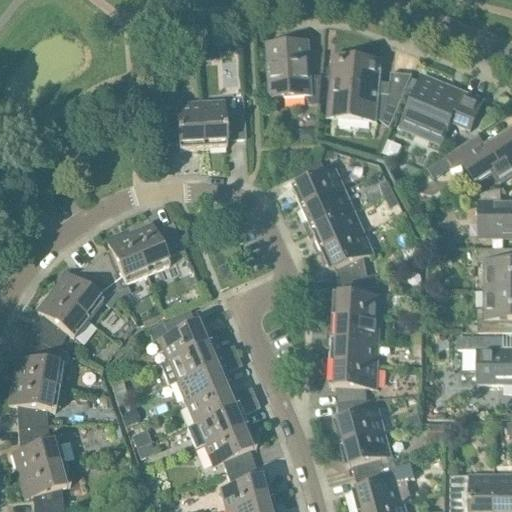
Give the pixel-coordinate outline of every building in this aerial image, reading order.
[(306,49),(269,51),(272,99),(307,97),(308,109),(319,108),(322,79),(308,80),(306,49)] [(198,63),(209,63),(209,50),(198,51),(198,63)] [(333,60),(331,84),(337,85),(334,117),(375,121),(377,97),(378,86),(374,86),(375,68),(358,67),(358,62),(333,60)] [(388,98),(388,107),(398,112),(405,94),(411,81),(412,78),(410,78),(409,82),(399,80),(400,77),(390,76),(389,87),(388,98)] [(414,98),(400,134),(441,151),(450,129),(469,136),(482,105),(481,105),(479,109),(449,97),(451,92),(422,80),(420,85),(414,98)] [(411,81),(405,94),(414,98),(420,85),(411,81)] [(243,114),(224,115),(223,103),(200,105),(202,153),(226,152),(225,145),(245,143),(243,114)] [(158,148),(178,147),(178,154),(202,153),(200,105),(175,106),(176,118),(156,119),(158,148)] [(494,122),(497,114),(488,110),(478,134),(481,136),(496,126),(494,122)] [(475,188),(491,178),(495,185),(511,174),(511,131),(485,149),(478,139),(444,160),(452,172),(461,166),(475,188)] [(303,133),(298,138),(298,144),(315,144),(315,133),(303,133)] [(324,154),(321,162),(326,163),(331,160),(332,156),(324,154)] [(336,172),(325,177),(320,165),(293,177),(298,189),(292,192),(301,212),(345,193),(336,172)] [(393,196),(387,185),(379,189),(384,200),(393,196)] [(501,192),(470,199),(470,206),(478,206),(478,243),(493,243),(493,252),(504,252),(504,243),(511,242),(511,205),(501,205),(501,192)] [(310,233),(355,214),(345,193),(301,212),(310,233)] [(393,196),(384,200),(391,212),(399,208),(393,196)] [(320,254),(364,234),(355,214),(310,233),(320,254)] [(168,270),(165,262),(184,255),(172,227),(154,235),(151,228),(129,237),(147,280),(168,270)] [(363,262),(374,257),(364,234),(320,254),(330,277),(335,274),(337,285),(367,280),(363,262)] [(147,280),(129,237),(107,247),(109,253),(90,267),(108,291),(121,281),(124,289),(147,280)] [(511,252),(504,252),(493,252),(477,252),(477,265),(483,265),(483,295),(511,294),(511,252)] [(412,259),(408,264),(409,270),(418,268),(417,258),(412,259)] [(108,291),(90,267),(71,281),(66,278),(52,296),(88,324),(102,306),(95,300),(108,291)] [(334,297),(333,320),(381,323),(382,300),(379,300),(377,278),(367,280),(337,285),(340,298),(334,297)] [(477,329),(470,329),(470,337),(477,337),(511,336),(511,294),(483,295),(483,324),(477,324),(477,329)] [(37,315),(42,319),(32,341),(60,353),(66,338),(73,343),(88,324),(52,296),(37,315)] [(162,327),(146,333),(149,339),(156,336),(159,342),(159,343),(168,364),(210,346),(201,324),(194,327),(189,315),(162,327)] [(381,323),(333,320),(331,344),(379,347),(381,323)] [(421,336),(413,335),(413,348),(422,348),(422,336),(421,336)] [(504,340),(457,340),(457,354),(476,353),(476,389),(511,388),(511,353),(504,353),(504,340)] [(60,353),(32,341),(23,363),(17,362),(13,385),(58,392),(62,369),(54,368),(60,353)] [(379,347),(331,344),(330,366),(378,370),(379,347)] [(177,385),(237,360),(232,350),(219,356),(219,357),(215,359),(210,346),(168,364),(159,368),(168,389),(177,385)] [(422,348),(413,348),(413,361),(421,361),(422,361),(422,348)] [(227,375),(241,369),(237,360),(177,385),(186,406),(228,388),(223,375),(226,374),(227,375)] [(329,390),(336,391),(338,407),(367,404),(365,392),(377,393),(378,370),(330,366),(329,390)] [(122,383),(110,387),(114,398),(126,395),(122,383)] [(46,415),(54,416),(58,392),(13,385),(9,409),(16,410),(17,432),(47,430),(46,415)] [(194,427),(254,401),(250,392),(236,397),(237,399),(233,401),(228,388),(186,406),(194,427)] [(194,427),(185,431),(194,452),(203,448),(246,430),(240,417),(244,416),(245,417),(259,411),(254,401),(194,427)] [(339,448),(386,437),(379,414),(368,417),(367,404),(338,407),(339,424),(333,426),(339,448)] [(132,414),(121,418),(126,430),(137,425),(132,414)] [(418,418),(406,422),(408,430),(420,427),(418,418)] [(119,428),(111,430),(114,442),(122,440),(119,428)] [(19,480),(63,468),(56,443),(48,445),(47,430),(17,432),(19,454),(12,455),(19,480)] [(213,470),(222,466),(225,478),(254,468),(249,454),(255,452),(246,430),(203,448),(213,470)] [(380,462),(392,459),(386,437),(339,448),(345,472),(352,470),(355,481),(383,474),(380,462)] [(150,447),(136,453),(140,462),(154,456),(153,453),(150,447)] [(62,511),(61,495),(70,492),(63,468),(19,480),(26,504),(32,503),(32,511),(62,511)] [(223,511),(234,511),(271,502),(265,480),(258,481),(254,468),(225,478),(229,489),(218,492),(223,511)] [(358,493),(351,495),(355,511),(380,511),(404,506),(412,504),(407,486),(404,483),(400,482),(398,483),(387,486),(383,474),(355,481),(358,493)] [(449,511),(493,511),(494,478),(469,478),(470,480),(449,480),(449,511)] [(511,511),(511,478),(494,478),(493,511),(511,511)] [(273,511),(271,502),(234,511),(273,511)]
